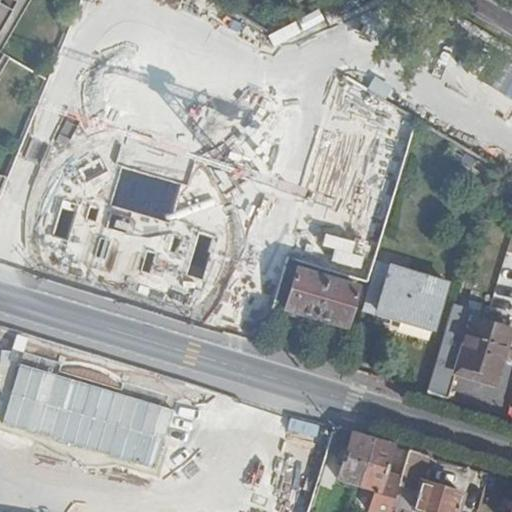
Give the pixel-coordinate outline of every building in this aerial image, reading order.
[(0,0),(0,197),(6,184),(6,183),(0,181),(0,80),(9,63),(3,60),(2,54),(33,0),(0,0)] [(40,292),(41,293),(34,298),(18,316),(7,337),(0,360),(0,371),(0,386),(4,408),(14,429),(28,448),(46,464),(67,474),(90,480),(114,481),(137,476),(159,467),(178,452),(193,434),(202,417),(208,399),(211,375),(207,351),(199,328),(194,320),(211,303),(225,283),(232,262),(236,240),(234,218),(228,196),(217,176),(202,159),(197,155),(209,151),(221,144),(231,135),(240,124),(249,106),(253,88),(253,68),(248,49),(238,32),(225,18),(209,7),(191,1),(183,0),(162,0),(152,1),(134,9),(118,20),(106,35),(97,53),(93,72),(94,91),(99,110),(107,124),(114,133),(96,136),(76,146),(57,160),(43,177),(32,197),(25,221),(25,246),(30,270),(40,292)] [(274,49),(324,22),(317,10),(268,37),(274,49)] [(511,176),(510,175),(499,191),(511,198),(511,176)] [(383,251),(364,310),(381,315),(386,299),(409,306),(440,316),(453,272),(383,251)] [(287,308),(318,317),(329,278),(298,269),(287,308)] [(329,278),(318,317),(330,321),(348,327),(361,288),(329,278)] [(454,301),(427,393),(449,400),(459,365),(498,377),(504,358),(511,359),(511,356),(511,345),(507,344),(511,331),(511,327),(479,318),(481,309),(454,301)] [(339,480),(360,486),(373,440),(351,434),(339,480)] [(393,511),(395,507),(403,479),(386,474),(394,447),(373,440),(360,486),(377,492),(372,508),(384,511),(393,511)] [(315,456),(268,443),(259,474),(306,487),(315,456)] [(416,511),(425,484),(433,458),(411,452),(403,479),(395,507),(412,511),(416,511)] [(459,511),(464,496),(425,484),(416,511),(459,511)]
